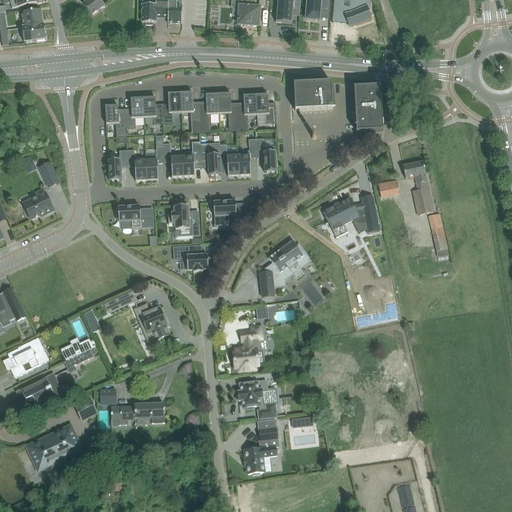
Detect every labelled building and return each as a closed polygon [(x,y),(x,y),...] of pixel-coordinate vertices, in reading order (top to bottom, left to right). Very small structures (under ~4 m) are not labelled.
[(36,0),(10,0),(11,3),(12,9),(19,8),(37,3),(36,0)] [(86,0),(88,1),(83,4),(92,16),(105,6),(100,0),(86,0)] [(162,11),(162,0),(142,0),(142,24),(146,24),(146,26),(153,26),(153,24),(156,24),(156,18),(162,18),(162,11)] [(162,0),(162,11),(162,18),(168,18),(168,24),(182,24),(182,0),(162,0)] [(238,26),(259,27),(261,8),(256,8),(256,1),(251,1),(251,0),(239,0),(240,1),(232,0),(231,8),(234,8),(233,17),(238,17),(238,26)] [(278,0),(276,23),(292,24),(293,14),(299,14),(299,18),(300,18),(300,0),(293,0),(293,1),(278,0)] [(307,0),(306,20),(320,22),(320,19),(321,10),(328,11),(329,1),(328,0),(307,0)] [(334,0),(333,12),(344,13),(348,25),(349,29),(357,26),(372,21),(370,14),(369,13),(368,9),(367,6),(360,8),(359,8),(360,4),(350,3),(350,7),(343,6),(343,0),(334,0)] [(24,28),(22,28),(22,29),(44,26),(43,26),(41,11),(22,13),(24,28)] [(44,26),(22,29),(24,43),(37,41),(37,43),(45,42),(44,40),(46,40),(44,26)] [(333,110),(333,106),(332,94),(334,94),(334,87),(332,87),(332,83),(294,85),(295,112),(333,110)] [(381,88),(355,89),(354,89),(354,94),(352,95),(353,104),(355,104),(357,134),(383,132),(381,88)] [(182,114),(181,94),(168,95),(169,105),(162,106),(163,125),(173,125),(173,115),(182,114)] [(193,94),(181,94),(182,114),(191,114),(192,135),(201,134),(201,123),(200,104),(193,104),(193,94)] [(201,134),(211,134),(210,116),(219,115),(218,95),(206,96),(206,103),(200,104),(201,123),(201,134)] [(229,133),(239,132),(238,105),(231,105),(231,95),(218,95),(219,115),(228,115),(229,133)] [(239,132),(249,132),(248,117),(257,116),(256,96),(244,97),(244,104),(238,105),(239,132)] [(256,96),(257,116),(266,116),(266,125),(276,124),(275,104),(269,105),(268,96),(256,96)] [(131,110),(125,110),(126,130),(136,130),(135,120),(144,119),(143,99),(131,100),(131,110)] [(154,126),(163,125),(162,106),(156,106),(156,99),(143,99),(144,119),(153,119),(154,126)] [(117,139),(127,138),(126,130),(125,110),(119,111),(118,107),(105,108),(106,126),(116,125),(117,139)] [(263,149),(264,159),(265,174),(277,173),(277,166),(278,166),(278,160),(276,160),(276,148),(263,149)] [(128,166),(127,152),(120,153),(120,158),(108,159),(110,182),(122,181),(121,169),(129,169),(128,166)] [(128,166),(135,165),(135,169),(136,183),(147,182),(146,158),(135,158),(135,152),(127,152),(128,166)] [(221,176),(220,152),(208,153),(209,177),(221,176)] [(238,153),(240,177),(251,176),(250,160),(250,152),(249,152),(238,153)] [(194,153),(193,153),(182,154),(184,178),(195,177),(194,163),(194,153)] [(238,153),(227,154),(228,178),(240,177),(238,153)] [(184,178),(182,154),(171,155),(172,164),(172,179),(184,178)] [(32,157),(22,162),(26,169),(35,164),(32,157)] [(157,157),(146,158),(147,182),(159,181),(158,165),(157,157)] [(426,176),(425,173),(423,163),(403,167),(406,180),(415,178),(418,191),(413,192),(418,217),(434,213),(426,176)] [(50,164),(39,169),(49,189),(60,184),(50,164)] [(397,182),(378,186),(381,198),(399,194),(397,182)] [(54,212),(44,191),(37,194),(38,198),(23,205),(31,221),(44,215),(45,217),(54,212)] [(323,213),(333,232),(359,219),(362,224),(362,223),(366,223),(368,234),(380,232),(375,208),(357,212),(350,200),(340,205),(339,204),(338,204),(339,206),(335,208),(334,206),(334,208),(323,213)] [(248,221),(247,214),(236,215),(236,203),(214,204),(215,227),(229,227),(229,222),(248,221)] [(200,237),(199,225),(193,225),(192,215),(189,215),(188,207),(186,208),(186,205),(177,206),(177,208),(175,208),(175,214),(168,215),(169,225),(175,225),(176,231),(178,231),(178,238),(200,237)] [(132,222),(132,230),(154,228),(153,219),(141,220),(140,208),(118,209),(118,211),(116,211),(117,221),(119,221),(119,223),(132,222)] [(434,216),(429,217),(436,248),(438,259),(449,257),(440,215),(434,216)] [(241,225),(237,230),(241,234),(243,231),(247,227),(244,225),(241,225)] [(290,242),(290,243),(290,244),(285,248),(285,249),(282,251),(281,249),(280,250),(281,250),(269,259),(272,265),(259,274),(260,276),(261,288),(272,287),(273,289),(286,288),(286,282),(293,276),(294,276),(290,271),(297,266),(301,271),(301,270),(312,263),(299,245),(297,247),(293,242),(291,243),(290,242)] [(174,249),(175,262),(187,261),(188,272),(193,271),(194,274),(203,273),(203,271),(209,271),(209,268),(211,268),(210,259),(208,259),(208,257),(200,257),(200,254),(190,254),(190,248),(174,249)] [(0,324),(1,324),(0,322),(0,321),(0,320),(7,317),(10,322),(16,319),(18,323),(26,319),(11,289),(3,293),(4,294),(0,295),(0,324)] [(109,314),(135,302),(132,294),(106,306),(109,314)] [(396,301),(385,304),(389,323),(400,321),(396,301)] [(149,314),(146,307),(137,310),(148,335),(153,333),(156,342),(170,336),(166,327),(167,327),(163,317),(165,316),(163,310),(161,311),(160,309),(149,314)] [(267,308),(257,309),(258,320),(263,320),(263,315),(268,314),(267,308)] [(92,312),(84,315),(88,324),(96,320),(92,312)] [(375,314),(356,318),(358,329),(378,325),(375,314)] [(235,350),(236,353),(233,354),(234,361),(232,361),(233,370),(235,370),(238,370),(238,374),(257,371),(256,368),(259,368),(257,351),(259,351),(258,343),(258,341),(263,340),(261,327),(252,328),(252,332),(240,334),(242,343),(246,343),(247,348),(235,350)] [(11,362),(8,363),(11,370),(15,379),(33,371),(32,370),(39,367),(47,363),(37,341),(21,348),(21,349),(8,355),(11,362)] [(73,347),(64,352),(69,361),(94,349),(90,342),(74,350),(73,347)] [(97,355),(94,349),(69,361),(72,369),(94,358),(93,357),(97,355)] [(306,366),(295,368),(296,374),(307,373),(306,366)] [(58,386),(54,376),(19,392),(20,393),(25,390),(29,396),(26,398),(25,397),(22,398),(25,404),(33,400),(37,408),(60,398),(55,388),(58,386)] [(241,393),(238,393),(239,402),(242,402),(243,409),(245,409),(245,412),(254,411),(253,408),(260,407),(261,411),(258,412),(259,421),(277,418),(276,409),(273,410),(272,405),(264,406),(262,392),(268,391),(267,382),(251,384),(251,382),(242,383),(242,385),(240,386),(241,393)] [(101,394),(97,394),(97,399),(101,399),(112,399),(112,406),(116,406),(115,391),(101,391),(101,394)] [(83,421),(97,415),(90,400),(76,407),(83,421)] [(121,409),(111,409),(112,429),(119,428),(119,427),(121,427),(129,426),(129,421),(136,421),(136,420),(152,419),(152,425),(155,425),(165,424),(164,405),(154,406),(135,407),(135,408),(121,409)] [(244,460),(243,460),(244,468),(245,468),(247,468),(248,475),(253,475),(253,477),(260,476),(260,474),(264,473),(262,459),(269,458),(277,457),(276,448),(279,447),(278,440),(277,432),(277,429),(276,421),(258,423),(259,431),(260,443),(261,443),(262,450),(245,452),(246,459),(244,460)] [(27,448),(32,459),(39,472),(82,451),(71,427),(27,448)] [(124,483),(110,484),(110,492),(124,492),(124,483)]
